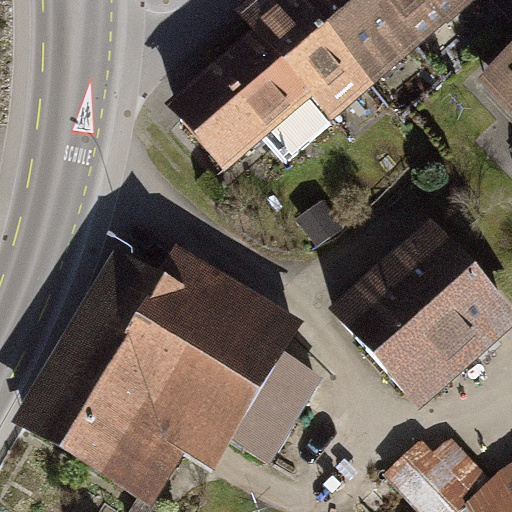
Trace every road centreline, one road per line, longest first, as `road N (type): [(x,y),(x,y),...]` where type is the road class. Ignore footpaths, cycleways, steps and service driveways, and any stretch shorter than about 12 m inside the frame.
road 1 (secondary): [(78,61),(49,222),(0,352)]
road 2 (residential): [(78,61),(135,58),(161,47),(216,0)]
